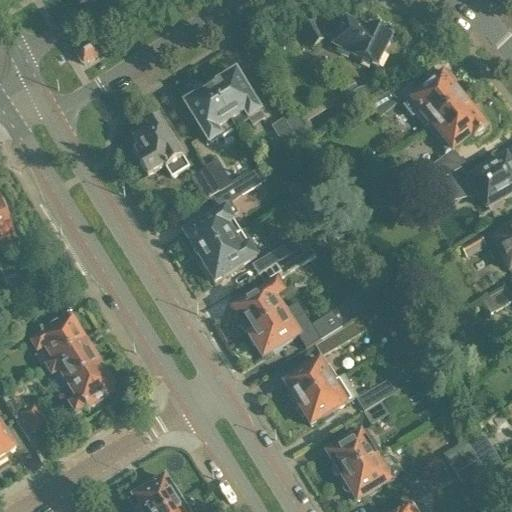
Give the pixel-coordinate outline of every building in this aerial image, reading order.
[(339,23),(332,38),(338,41),(334,49),(377,70),(392,40),(388,38),(389,37),(376,30),(375,32),(371,30),(369,34),(347,23),(345,26),(339,23)] [(315,24),(301,32),(312,49),(325,41),(315,24)] [(92,44),(78,53),(85,66),(99,57),(92,44)] [(416,117),(425,128),(463,101),(452,87),(456,84),(447,74),(403,109),(413,120),(416,117)] [(236,75),(223,83),(220,82),(210,88),(231,123),(245,115),(253,128),(265,121),(236,75)] [(217,132),(231,123),(210,88),(199,95),(199,98),(185,107),(210,146),(221,139),(217,132)] [(346,99),(352,110),(367,102),(368,100),(370,98),(370,95),(369,93),(367,91),(364,90),(362,89),(360,90),(346,99)] [(380,119),(400,103),(391,93),(370,106),(380,119)] [(475,116),(463,101),(425,128),(446,155),(450,151),(453,153),(425,174),(433,186),(453,175),(465,168),(453,153),(472,138),(474,141),(487,131),(484,128),(486,125),(479,115),(475,116)] [(134,150),(141,160),(137,162),(147,179),(165,168),(172,180),(189,169),(158,119),(145,127),(148,131),(133,141),(138,148),(134,150)] [(284,121),(272,128),(287,154),(299,146),(284,121)] [(453,175),(433,186),(440,199),(442,198),(445,205),(472,198),(472,200),(479,196),(487,211),(511,197),(511,170),(506,161),(460,187),(453,175)] [(221,195),(232,187),(217,162),(205,169),(206,171),(220,194),(221,195)] [(220,194),(206,171),(191,181),(204,203),(220,194)] [(257,172),(232,187),(240,199),(265,184),(257,172)] [(0,252),(13,247),(9,238),(11,237),(0,206),(0,252)] [(196,256),(199,259),(200,260),(241,235),(225,210),(185,235),(191,246),(191,249),(196,256)] [(206,272),(208,273),(216,285),(257,260),(249,248),(253,246),(244,233),(241,235),(200,260),(201,261),(201,265),(206,272)] [(511,233),(488,246),(496,259),(501,256),(510,273),(511,272),(511,233)] [(480,238),(461,249),(466,258),(485,247),(480,238)] [(308,247),(290,258),(271,270),(278,281),(315,258),(308,247)] [(259,276),(290,258),(284,248),(253,267),(259,276)] [(244,332),(247,333),(249,336),(284,314),(276,300),(285,295),(278,284),(233,311),(241,324),(241,327),(244,332)] [(491,316),(511,304),(511,300),(506,290),(484,302),(491,316)] [(284,314),(249,336),(250,339),(250,341),(253,348),(256,348),(264,361),(308,333),(301,322),(293,327),(284,314)] [(311,327),(321,343),(342,330),(332,314),(311,327)] [(46,350),(54,363),(85,344),(70,318),(40,336),(42,338),(32,344),(38,354),(46,350)] [(360,322),(316,348),(322,358),(366,333),(360,322)] [(100,367),(85,344),(54,363),(46,368),(61,392),(69,387),(100,367)] [(298,407),(334,385),(320,363),(284,385),(290,395),(289,398),(293,404),(296,404),(298,407)] [(100,367),(69,387),(77,401),(69,405),(75,415),(85,409),(86,411),(116,393),(100,367)] [(334,385),(298,407),(299,409),(298,412),(301,418),(305,418),(311,429),(358,400),(344,378),(334,385)] [(364,414),(381,404),(400,393),(392,380),(357,401),(364,414)] [(381,404),(364,414),(372,427),(389,416),(381,404)] [(36,407),(22,416),(34,435),(48,427),(36,407)] [(0,467),(7,462),(5,458),(15,452),(0,426),(0,467)] [(336,475),(340,474),(343,479),(375,459),(367,446),(373,443),(366,433),(328,456),(335,466),(333,467),(332,469),(332,470),(333,472),(334,474),(336,475)] [(388,451),(375,459),(343,479),(347,485),(345,487),(344,489),(345,491),(346,493),(347,494),(350,494),(352,493),(358,503),(396,480),(395,479),(403,474),(388,451)] [(477,464),(471,452),(449,466),(456,477),(477,464)] [(497,459),(481,469),(486,478),(503,469),(497,459)] [(420,469),(403,478),(409,487),(424,477),(420,469)] [(141,511),(168,511),(184,503),(174,488),(171,490),(165,480),(129,503),(134,511),(139,511),(141,511)] [(190,511),(184,503),(168,511),(190,511)]
